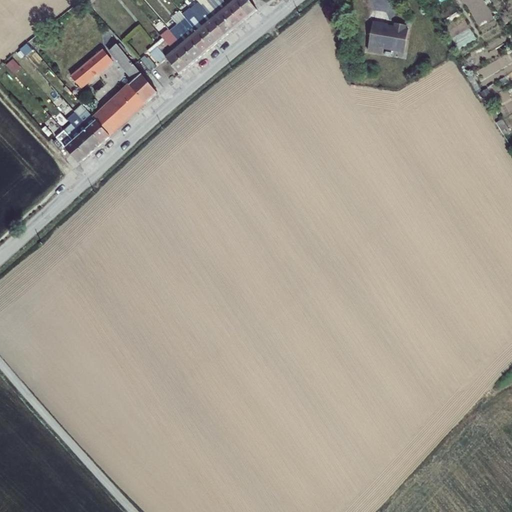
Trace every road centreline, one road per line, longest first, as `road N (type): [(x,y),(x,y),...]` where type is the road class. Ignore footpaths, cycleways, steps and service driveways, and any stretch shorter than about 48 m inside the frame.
road 1 (tertiary): [(0,255),(292,0)]
road 2 (residential): [(134,511),(0,362)]
